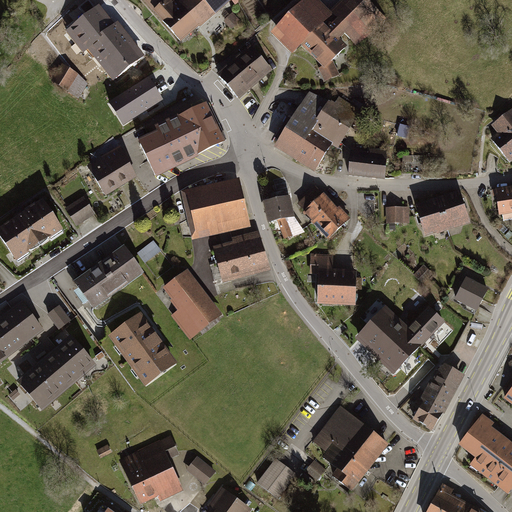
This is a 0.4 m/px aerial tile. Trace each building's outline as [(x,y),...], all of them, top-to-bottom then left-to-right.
[(238,0),(140,0),(178,44),(212,15),(214,17),(230,3),(232,5),(238,1),(238,0)] [(318,70),(325,82),(339,74),(332,63),(346,49),(339,41),(345,35),(352,43),(381,15),(374,8),(379,4),(375,0),(340,0),(329,11),(317,0),(307,0),(270,36),(292,58),(302,47),(322,67),(318,70)] [(70,33),(112,86),(146,59),(104,6),(70,33)] [(216,76),(227,89),(261,59),(250,46),(216,76)] [(261,59),(227,89),(238,101),(272,71),(261,59)] [(62,67),(51,84),(77,101),(88,84),(62,67)] [(164,103),(149,80),(109,105),(124,128),(164,103)] [(332,107),(308,93),(273,150),(312,173),(329,144),(336,148),(358,112),(336,99),(332,107)] [(146,163),(216,127),(204,105),(154,131),(156,136),(137,146),(146,163)] [(490,145),(509,168),(511,165),(511,114),(492,130),(498,138),(490,145)] [(225,145),(216,127),(146,163),(155,181),(225,145)] [(87,167),(107,198),(139,179),(120,147),(87,167)] [(351,156),(350,177),(386,179),(387,153),(370,152),(370,157),(351,156)] [(423,157),(402,157),(402,175),(423,175),(423,157)] [(183,193),(195,242),(252,228),(240,179),(183,193)] [(496,189),(499,213),(502,213),(503,221),(511,219),(511,192),(511,190),(507,188),(496,189)] [(316,189),(297,206),(306,215),(304,217),(328,243),(350,222),(340,210),(338,212),(324,197),(323,198),(316,189)] [(436,202),(447,234),(470,227),(459,194),(436,202)] [(267,225),(276,222),(283,240),(291,237),(285,220),(294,218),(289,197),(262,204),(267,225)] [(65,211),(76,228),(95,215),(84,198),(65,211)] [(413,210),(424,242),(447,234),(436,202),(413,210)] [(0,231),(0,243),(15,267),(63,236),(42,203),(23,215),(24,217),(0,231)] [(387,227),(409,226),(409,209),(387,210),(387,227)] [(213,252),(223,287),(270,275),(259,234),(231,241),(233,246),(213,252)] [(154,243),(138,255),(145,265),(162,253),(154,243)] [(74,284),(95,311),(145,274),(124,247),(74,284)] [(318,277),(318,310),(357,311),(357,275),(334,275),(334,256),(310,256),(310,277),(318,277)] [(424,266),(414,276),(423,285),(433,275),(424,266)] [(175,315),(192,337),(221,315),(188,273),(166,290),(182,311),(175,315)] [(456,299),(477,310),(487,290),(466,279),(456,299)] [(0,365),(44,331),(21,303),(0,320),(0,365)] [(356,339),(393,375),(443,324),(429,311),(411,329),(387,306),(356,339)] [(60,308),(49,316),(60,330),(70,322),(60,308)] [(177,364),(143,316),(113,337),(148,385),(177,364)] [(72,338),(18,385),(40,411),(95,364),(72,338)] [(414,418),(432,430),(444,412),(453,393),(451,393),(460,375),(445,367),(436,384),(434,383),(424,400),(426,401),(414,418)] [(324,430),(372,468),(388,448),(340,410),(324,430)] [(477,476),(508,500),(511,493),(511,444),(492,429),(494,426),(484,418),(459,450),(483,468),(477,476)] [(358,486),(372,468),(324,430),(313,444),(327,455),(322,461),(337,473),(331,480),(349,494),(354,488),(356,489),(358,486)] [(122,461),(141,503),(159,495),(160,498),(179,489),(168,464),(180,459),(170,437),(159,442),(160,443),(129,458),(122,461)] [(110,445),(98,452),(102,459),(114,452),(110,445)] [(189,471),(205,484),(216,472),(199,458),(189,471)] [(258,486),(279,501),(296,476),(276,461),(258,486)] [(326,470),(315,462),(307,472),(317,481),(326,470)] [(426,511),(457,511),(464,501),(450,494),(453,488),(443,483),(426,511)] [(250,511),(252,510),(222,487),(208,506),(215,511),(250,511)] [(457,511),(473,511),(471,511),(474,507),(464,501),(457,511)]
